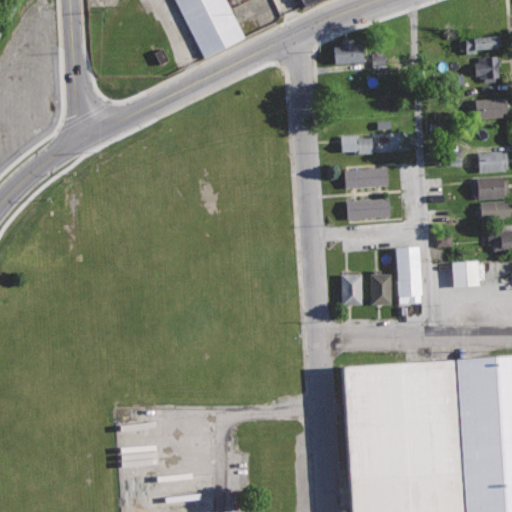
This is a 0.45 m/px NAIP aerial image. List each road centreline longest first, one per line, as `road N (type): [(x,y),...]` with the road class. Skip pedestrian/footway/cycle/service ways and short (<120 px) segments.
road 1 (secondary): [(370,0),(81,136)]
road 2 (residential): [(300,30),(318,337)]
road 3 (residential): [(511,337),(318,337)]
road 4 (residential): [(71,0),(81,136)]
